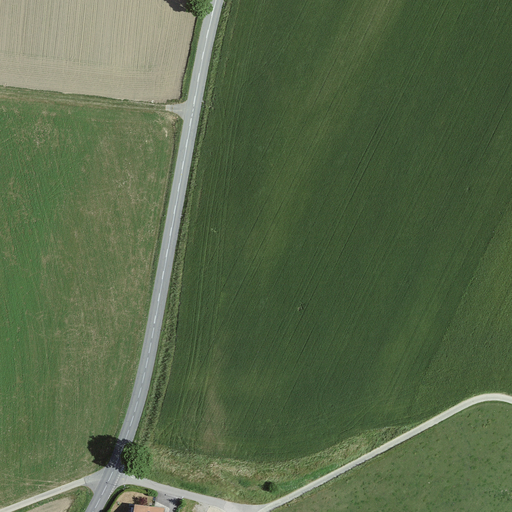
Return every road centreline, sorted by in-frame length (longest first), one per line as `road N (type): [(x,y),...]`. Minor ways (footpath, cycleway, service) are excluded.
road 1 (secondary): [(215,0),(114,470)]
road 2 (track): [(249,511),(461,397),(511,399)]
road 3 (residential): [(114,470),(239,511)]
road 4 (track): [(0,510),(114,470)]
